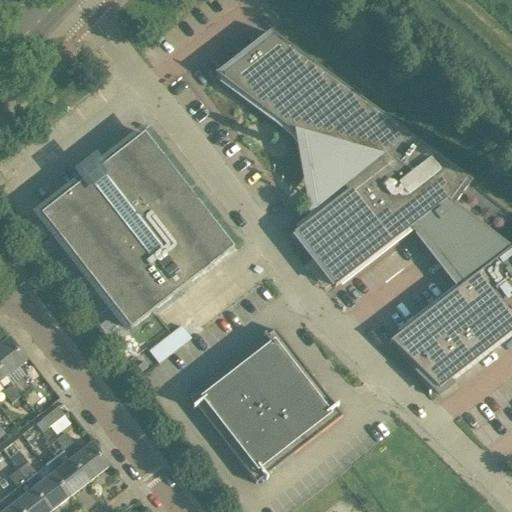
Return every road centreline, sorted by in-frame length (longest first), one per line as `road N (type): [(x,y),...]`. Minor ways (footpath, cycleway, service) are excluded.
road 1 (residential): [(511,496),(341,333),(77,0)]
road 2 (residential): [(180,511),(10,293)]
